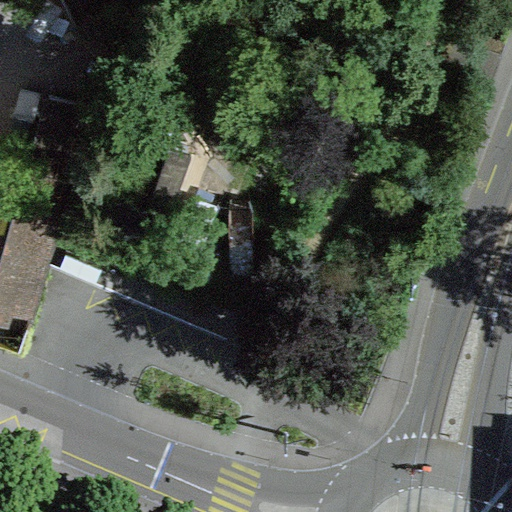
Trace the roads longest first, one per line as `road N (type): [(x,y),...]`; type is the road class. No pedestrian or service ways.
road 1 (track): [(232,497),(266,397),(281,299),(402,115),(447,0)]
road 2 (tertiary): [(0,399),(274,511)]
road 3 (secondary): [(443,467),(479,303),(511,205)]
